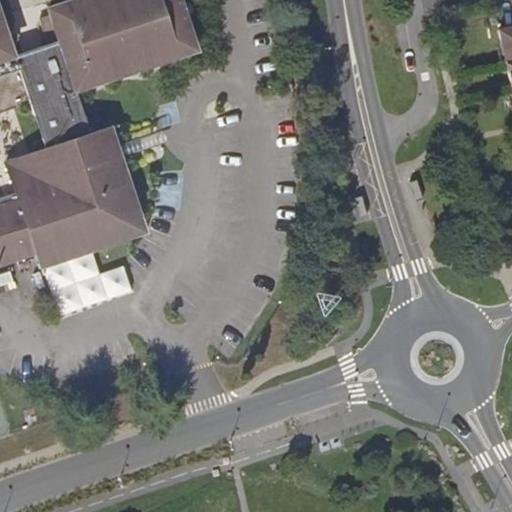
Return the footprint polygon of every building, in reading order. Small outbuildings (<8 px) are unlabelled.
[(196,53),(177,0),(80,0),(47,11),(58,42),(12,58),(0,23),(0,114),(28,105),(43,151),(5,165),(15,193),(0,198),(0,266),(11,263),(9,255),(34,247),(37,255),(38,260),(83,246),(86,255),(96,252),(110,239),(117,230),(123,219),(128,207),(128,181),(126,174),(117,178),(101,132),(90,135),(75,93),(196,53)] [(511,26),(498,29),(511,92),(511,26)] [(110,129),(101,132),(117,178),(126,174),(121,159),(164,144),(159,131),(116,146),(110,129)] [(146,235),(128,181),(128,207),(123,219),(117,230),(110,239),(96,252),(146,235)] [(41,270),(86,255),(83,246),(38,260),(41,270)] [(11,263),(37,255),(34,247),(9,255),(11,263)]
